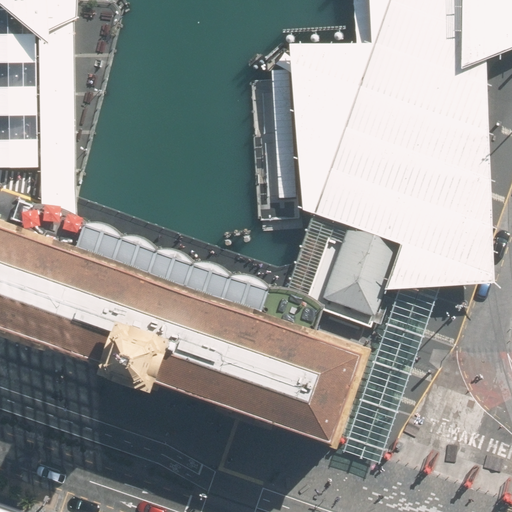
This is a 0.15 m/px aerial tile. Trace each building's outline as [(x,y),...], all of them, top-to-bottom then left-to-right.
[(0,0),(0,1),(22,19),(43,36),(45,201),(56,203),(69,208),(79,213),(75,20),(79,18),(80,0),(0,0)] [(511,0),(374,0),(376,43),(373,43),(368,43),(362,43),(295,42),(298,69),(307,207),(333,217),(351,223),(404,242),(387,288),(401,287),(443,285),(497,281),(493,136),(490,58),(511,48),(511,0)] [(357,0),(361,46),(367,45),(374,45),(370,0),(357,0)] [(0,155),(6,156),(11,153),(29,152),(39,153),(40,136),(38,115),(40,87),(38,68),(40,48),(43,36),(22,19),(8,21),(0,18),(0,155)] [(263,410),(339,436),(370,347),(294,321),(0,219),(0,319),(117,360),(168,377),(263,410)] [(404,242),(351,223),(325,296),(378,315),(379,313),(387,288),(404,242)] [(401,287),(343,444),(384,460),(443,285),(450,262),(413,250),(401,287)] [(27,511),(0,502),(0,511),(27,511)]
